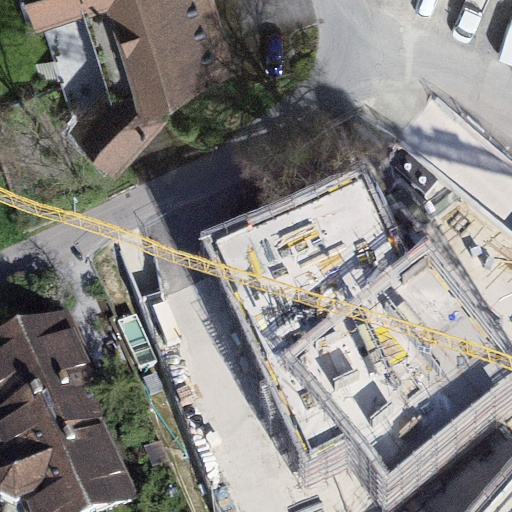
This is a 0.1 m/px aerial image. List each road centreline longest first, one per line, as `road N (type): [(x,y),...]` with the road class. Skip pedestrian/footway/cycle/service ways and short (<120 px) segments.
road 1 (residential): [(371,70),(337,101),(0,272)]
road 2 (residential): [(371,70),(441,73),(511,96)]
